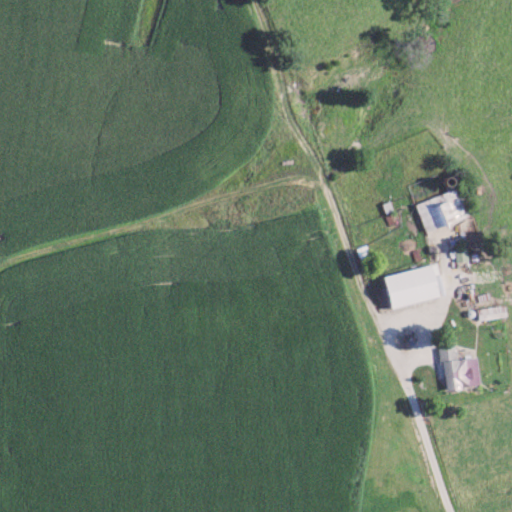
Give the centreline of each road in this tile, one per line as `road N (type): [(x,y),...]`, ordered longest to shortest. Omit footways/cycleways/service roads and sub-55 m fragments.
road 1 (residential): [(405,366),(347,215),(270,76),(252,0)]
road 2 (residential): [(454,511),(405,366)]
